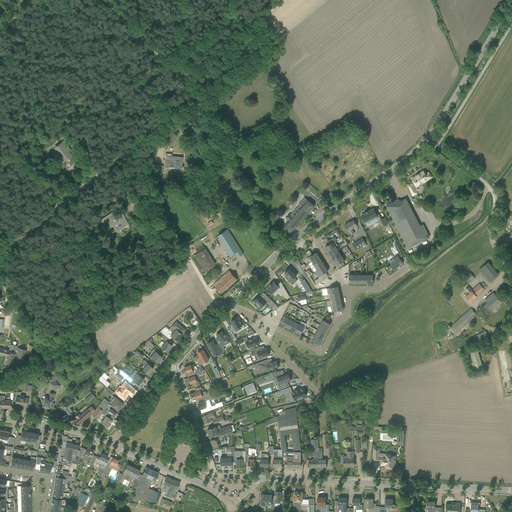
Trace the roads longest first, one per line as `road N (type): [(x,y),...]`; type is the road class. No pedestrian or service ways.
road 1 (tertiary): [(230,303),(307,228),(428,138)]
road 2 (track): [(145,135),(152,199),(221,311)]
road 3 (track): [(0,255),(145,135)]
road 4 (unclassified): [(511,274),(489,233),(490,187),(428,138)]
road 5 (residential): [(258,481),(213,473),(169,368)]
road 6 (tertiary): [(428,138),(511,3)]
road 7 (tertiary): [(407,485),(258,481)]
road 8 (residential): [(249,315),(320,350),(346,315),(350,292)]
road 9 (tertiary): [(229,505),(111,444)]
road 10 (track): [(181,80),(280,0)]
